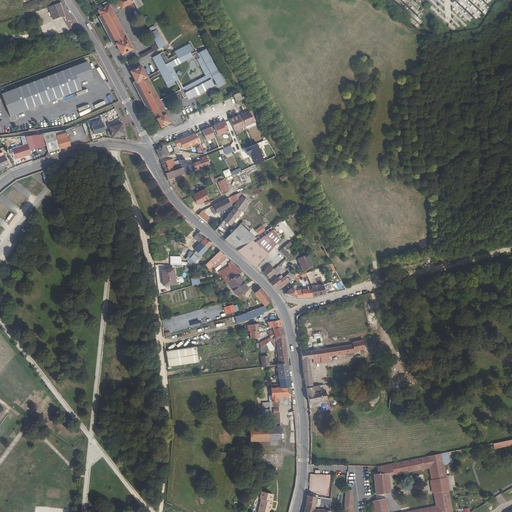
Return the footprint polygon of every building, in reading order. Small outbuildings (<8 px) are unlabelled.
[(144,6),(140,0),(119,0),(115,3),(117,8),(118,9),(121,7),(122,8),(134,3),(137,9),(144,6)] [(65,16),(61,3),(48,7),(53,20),(65,16)] [(117,8),(115,3),(109,5),(112,11),(117,8)] [(109,5),(99,11),(101,15),(99,17),(114,46),(117,44),(122,54),(132,49),(112,11),(109,5)] [(157,30),(151,34),(153,39),(160,35),(157,30)] [(80,38),(78,33),(70,37),(64,39),(65,41),(71,40),(71,41),(80,38)] [(156,44),(159,49),(165,46),(160,35),(153,39),(156,44)] [(142,58),(159,49),(156,44),(152,46),(154,50),(141,56),(142,58)] [(188,100),(224,81),(207,49),(200,53),(202,57),(200,58),(197,52),(192,55),(191,53),(193,51),(190,45),(175,53),(176,56),(168,60),(164,53),(161,54),(176,81),(178,80),(172,68),(195,55),(207,77),(183,89),(181,90),(180,91),(184,99),(187,97),(188,100)] [(176,81),(161,54),(153,59),(160,71),(161,74),(169,88),(175,85),(174,82),(176,81)] [(172,68),(178,80),(183,89),(207,77),(195,55),(172,68)] [(87,61),(73,66),(78,81),(93,76),(87,61)] [(73,66),(12,90),(21,112),(81,89),(78,81),(73,66)] [(149,81),(147,78),(142,67),(131,72),(136,82),(134,83),(149,113),(152,111),(156,119),(166,114),(164,110),(159,101),(149,81)] [(161,74),(160,71),(147,78),(149,81),(161,74)] [(181,90),(176,81),(174,82),(175,85),(169,88),(161,74),(149,81),(159,101),(166,98),(168,97),(173,94),(177,92),(180,91),(181,90)] [(225,85),(224,81),(188,100),(188,101),(195,97),(217,86),(219,88),(225,85)] [(21,112),(12,90),(0,94),(9,117),(21,112)] [(243,99),(240,92),(233,95),(236,102),(243,99)] [(169,107),(170,106),(166,98),(159,101),(164,110),(166,109),(167,110),(170,108),(169,107)] [(255,122),(250,110),(241,114),(246,125),(255,122)] [(166,114),(156,119),(161,127),(162,127),(170,123),(166,114)] [(243,127),(238,115),(230,119),(235,130),(243,127)] [(229,128),(226,120),(215,125),(219,135),(227,131),(226,129),(229,128)] [(103,123),(93,126),(95,134),(106,131),(103,123)] [(112,137),(125,134),(122,124),(110,127),(112,137)] [(216,137),(211,127),(203,130),(207,140),(216,137)] [(42,134),(45,142),(48,152),(70,145),(66,129),(42,134)] [(177,147),(178,146),(182,144),(184,148),(193,144),(193,145),(196,144),(195,144),(200,142),(200,141),(201,140),(201,139),(199,139),(197,133),(180,140),(180,139),(175,141),(175,142),(177,147)] [(42,134),(31,135),(34,144),(45,142),(42,134)] [(14,159),(30,155),(27,145),(22,146),(11,149),(14,159)] [(231,145),(224,148),(226,154),(234,151),(231,145)] [(160,158),(167,156),(165,151),(168,150),(167,146),(157,150),(160,158)] [(208,158),(207,155),(203,157),(201,157),(202,160),(185,166),(183,167),(185,172),(209,163),(207,159),(208,158)] [(182,165),(179,157),(174,158),(176,164),(179,163),(180,166),(181,165),(182,165)] [(174,158),(161,163),(165,173),(173,170),(174,171),(178,169),(176,164),(174,158)] [(168,179),(185,172),(183,167),(182,168),(178,169),(174,171),(173,170),(165,173),(168,179)] [(229,169),(223,171),(225,178),(231,175),(229,169)] [(224,179),(217,182),(222,193),(229,191),(224,179)] [(204,190),(192,195),(197,205),(208,199),(204,190)] [(241,192),(228,198),(231,206),(233,207),(234,205),(242,196),(244,198),(241,192)] [(242,196),(234,205),(233,207),(234,208),(229,213),(227,216),(226,215),(224,217),(225,218),(223,220),(229,225),(239,213),(247,200),(244,198),(242,196)] [(231,206),(228,198),(224,200),(213,205),(214,206),(217,212),(227,208),(231,206)] [(218,226),(215,231),(221,236),(228,227),(222,222),(218,226)] [(255,238),(259,235),(246,222),(242,226),(255,238)] [(237,250),(255,238),(242,226),(225,239),(237,250)] [(281,240),(272,226),(259,235),(255,238),(237,250),(255,267),(281,240)] [(211,244),(200,234),(199,235),(197,234),(195,237),(202,241),(201,242),(208,248),(211,244)] [(195,249),(196,251),(201,255),(208,248),(201,242),(195,249)] [(292,245),(290,242),(280,251),(282,253),(287,249),(292,245)] [(287,249),(282,253),(286,258),(292,253),(287,249)] [(219,263),(227,257),(220,251),(206,264),(211,273),(215,269),(213,266),(218,262),(219,263)] [(169,265),(188,266),(190,266),(198,258),(194,254),(190,259),(187,262),(184,261),(183,259),(180,256),(169,256),(169,265)] [(313,267),(308,255),(299,259),(302,266),(301,267),(303,271),(313,267)] [(220,275),(222,277),(226,283),(228,281),(239,275),(243,272),(235,265),(232,267),(228,270),(220,275)] [(270,266),(264,271),(269,278),(275,272),(270,266)] [(176,284),(174,269),(163,270),(165,286),(176,284)] [(315,274),(314,270),(306,274),(307,277),(311,286),(315,285),(318,286),(314,275),(315,274)] [(239,275),(228,281),(233,289),(238,296),(248,289),(244,282),(239,275)] [(277,277),(272,281),(270,282),(275,287),(277,286),(279,288),(290,280),(286,277),(281,281),(280,279),(279,280),(278,278),(277,277)] [(318,286),(315,285),(311,286),(313,296),(324,294),(324,291),(325,290),(324,285),(318,286)] [(255,293),(265,306),(271,300),(261,288),(259,286),(255,288),(258,291),(255,293)] [(313,296),(311,286),(307,287),(308,288),(303,290),(303,291),(301,291),(302,293),(298,293),(295,293),(291,288),(290,289),(285,294),(296,297),(313,296)] [(233,304),(224,307),(226,314),(239,311),(237,305),(233,306),(233,304)] [(247,312),(248,316),(256,313),(257,316),(265,313),(263,307),(251,311),(247,312)] [(282,327),(280,320),(270,322),(272,328),(282,327)] [(259,337),(258,324),(247,324),(248,331),(250,331),(251,338),(259,337)] [(284,335),(282,327),(272,328),(273,330),(268,332),(270,338),(267,340),(268,342),(272,339),(276,337),(284,335)] [(287,358),(284,335),(276,337),(272,339),(274,341),(276,339),(277,346),(275,346),(276,348),(277,348),(279,360),(287,359),(287,358)] [(268,342),(267,340),(267,339),(259,342),(260,347),(265,344),(268,342)] [(303,350),(300,350),(302,365),(303,375),(305,383),(311,381),(311,377),(310,368),(309,360),(314,359),(320,358),(321,362),(321,363),(328,362),(327,361),(333,360),(332,355),(354,352),(364,348),(361,340),(351,343),(352,345),(303,352),(303,350)] [(166,351),(169,367),(200,362),(197,346),(166,351)] [(261,357),(262,367),(268,366),(269,366),(269,364),(268,356),(261,357)] [(277,364),(278,379),(289,377),(287,363),(279,364),(277,364)] [(269,402),(269,409),(277,409),(278,409),(278,401),(277,401),(277,397),(289,396),(289,400),(290,399),(291,404),(293,404),(291,386),(289,377),(278,379),(279,385),(270,386),(272,401),(269,402)] [(306,389),(308,403),(326,400),(324,390),(320,391),(313,393),(312,387),(306,389)] [(269,409),(264,410),(264,417),(268,416),(269,422),(268,427),(262,427),(262,441),(269,441),(269,443),(281,442),(280,426),(279,413),(277,413),(277,409),(269,409)] [(262,441),(262,427),(223,427),(224,442),(262,441)] [(511,439),(493,442),(494,448),(511,445),(511,439)] [(450,463),(447,452),(434,454),(377,466),(377,471),(380,471),(380,473),(377,473),(380,493),(390,492),(388,472),(389,472),(390,473),(426,466),(426,464),(432,462),(433,467),(431,467),(434,479),(442,477),(440,465),(441,465),(450,463)] [(445,490),(442,477),(434,479),(436,492),(445,490)] [(352,511),(351,504),(352,490),(345,490),(343,511),(352,511)] [(451,511),(449,502),(447,502),(445,490),(436,492),(439,504),(440,503),(441,508),(429,510),(429,508),(411,511),(410,511),(387,511),(387,509),(389,509),(386,498),(380,499),(381,511),(451,511)] [(268,506),(269,507),(270,502),(269,501),(270,494),(260,491),(258,499),(260,499),(256,511),(266,511),(267,507),(268,506)] [(439,504),(436,492),(434,492),(437,506),(429,508),(429,510),(441,508),(440,503),(439,504)] [(303,511),(312,511),(313,509),(321,509),(323,509),(330,510),(331,499),(307,495),(306,506),(303,511)]
